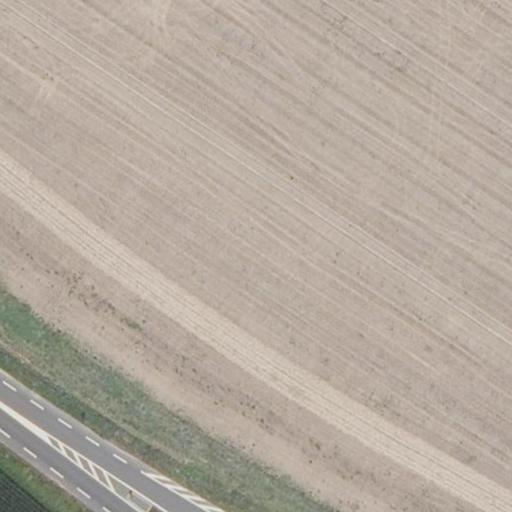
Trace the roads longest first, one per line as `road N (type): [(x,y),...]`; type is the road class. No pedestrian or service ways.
road 1 (primary): [(203,511),(0,379)]
road 2 (primary): [(0,409),(116,511)]
